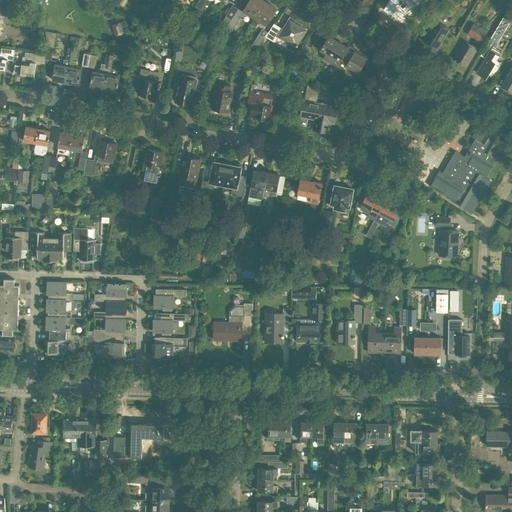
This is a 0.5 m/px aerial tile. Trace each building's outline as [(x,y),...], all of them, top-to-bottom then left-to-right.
[(201,10),(207,0),(199,0),(195,6),(201,10)] [(255,17),(265,1),(263,0),(250,0),(243,11),(238,8),(231,20),(226,28),(229,30),(233,29),(241,16),(243,17),(247,16),(248,13),(255,17)] [(416,0),(396,0),(391,8),(399,14),(393,23),(408,33),(424,9),(422,7),(424,5),(416,0)] [(441,17),(451,4),(446,0),(443,0),(435,11),(441,17)] [(267,25),(277,8),(265,1),(255,17),(251,24),(256,27),(260,20),(267,25)] [(231,20),(238,8),(233,5),(226,16),(231,20)] [(0,21),(10,22),(11,11),(0,9),(0,21)] [(307,30),(301,26),(302,24),(290,17),(282,29),(274,24),(266,37),(274,42),(277,37),(288,44),(286,47),(294,52),(307,30)] [(497,43),(504,33),(510,22),(503,17),(481,55),(486,58),(477,73),(486,78),(489,73),(491,75),(493,73),(495,71),(497,69),(498,67),(499,66),(500,64),(501,62),(497,59),(502,52),(493,46),(495,42),(497,43)] [(437,49),(449,29),(435,20),(423,40),(437,49)] [(115,36),(124,33),(120,22),(112,25),(115,36)] [(482,42),(488,31),(474,23),(468,34),(482,42)] [(250,59),(267,33),(262,29),(248,51),(239,45),(235,50),(245,56),(245,55),(250,59)] [(44,64),(55,66),(56,64),(56,60),(51,60),(56,33),(46,31),(46,46),(45,54),(44,64)] [(337,66),(343,56),(348,47),(329,36),(321,50),(327,53),(324,58),(337,66)] [(143,50),(146,39),(139,37),(136,48),(143,50)] [(467,67),(478,48),(464,40),(453,58),(467,67)] [(304,46),(301,51),(306,55),(309,50),(304,46)] [(14,60),(15,49),(2,47),(1,53),(0,53),(0,71),(6,73),(8,60),(14,60)] [(348,47),(343,56),(337,66),(342,58),(348,62),(347,65),(359,72),(367,58),(348,47)] [(22,65),(15,65),(14,74),(35,76),(36,63),(44,64),(45,54),(26,51),(25,57),(23,56),(22,65)] [(89,67),(91,54),(85,53),(82,66),(89,67)] [(55,66),(53,80),(66,82),(70,61),(71,54),(68,54),(67,60),(65,59),(63,65),(56,64),(55,66)] [(70,61),(66,82),(80,85),(83,69),(76,68),(77,62),(73,62),(73,61),(75,55),(71,54),(70,61)] [(95,68),(97,56),(91,54),(89,67),(95,68)] [(117,92),(121,70),(111,68),(112,62),(106,61),(105,64),(105,67),(108,68),(104,89),(117,92)] [(104,89),(108,68),(105,67),(105,64),(102,63),(101,72),(93,71),(90,87),(104,89)] [(159,72),(141,68),(139,79),(142,79),(139,94),(140,94),(142,96),(145,97),(146,96),(155,97),(158,82),(157,82),(159,72)] [(183,103),(191,104),(196,79),(197,76),(182,73),(182,76),(181,76),(180,82),(176,81),(174,93),(178,94),(176,101),(178,102),(178,103),(182,104),(183,103)] [(214,94),(216,94),(213,109),(214,109),(215,111),(219,111),(220,110),(228,112),(231,97),(230,97),(231,92),(230,92),(232,86),(225,84),(225,86),(216,85),(214,94)] [(418,91),(408,86),(401,103),(410,107),(418,91)] [(246,88),(239,87),(236,99),(243,101),(246,88)] [(269,120),(271,106),(269,105),(271,94),(251,90),(249,103),(253,103),(251,115),(258,117),(258,118),(259,120),(263,120),(264,119),(269,120)] [(335,123),(338,107),(305,101),(301,116),(315,119),(313,129),(317,130),(319,132),(323,132),(325,132),(329,132),(331,123),(335,123)] [(19,128),(20,117),(11,116),(10,127),(19,128)] [(431,186),(443,194),(456,201),(458,199),(463,202),(460,207),(472,214),(492,180),(486,177),(497,159),(500,161),(507,148),(492,139),(496,133),(481,124),(473,137),(476,138),(469,151),(471,152),(468,158),(456,151),(447,167),(458,174),(455,179),(440,171),(431,186)] [(36,142),(39,128),(27,126),(24,140),(36,142)] [(39,154),(40,149),(47,150),(51,131),(39,128),(36,142),(34,153),(39,154)] [(58,152),(69,154),(73,132),(69,131),(68,134),(61,132),(58,146),(59,146),(58,152)] [(83,151),(85,137),(77,135),(78,133),(73,132),(69,154),(68,159),(74,161),(76,150),(83,151)] [(100,155),(99,160),(112,163),(116,143),(114,143),(114,141),(110,140),(109,141),(101,140),(98,155),(100,155)] [(160,166),(163,152),(161,151),(160,150),(157,149),(156,150),(148,149),(145,164),(146,164),(144,178),(160,181),(163,167),(160,166)] [(49,173),(50,168),(49,168),(50,167),(51,156),(45,155),(42,172),(49,173)] [(56,169),(58,157),(51,156),(50,167),(49,168),(50,168),(56,169)] [(182,175),(181,175),(179,185),(186,187),(187,188),(188,187),(194,188),(200,159),(198,158),(197,157),(194,156),(193,157),(185,156),(182,171),(183,171),(182,175)] [(78,169),(84,170),(86,159),(80,158),(78,169)] [(92,176),(95,160),(87,159),(84,174),(92,176)] [(224,185),(228,162),(220,161),(220,163),(214,161),(211,177),(204,176),(202,187),(214,189),(215,183),(224,185)] [(243,198),(246,184),(239,183),(242,167),(236,166),(237,164),(228,162),(224,185),(233,187),(231,193),(236,194),(236,196),(243,198)] [(15,179),(16,170),(8,169),(7,179),(15,179)] [(28,182),(29,170),(18,170),(18,182),(28,182)] [(267,172),(254,170),(249,197),(262,199),(263,197),(267,172)] [(277,194),(281,175),(267,172),(263,197),(268,198),(269,192),(277,194)] [(134,193),(136,181),(124,179),(122,191),(134,193)] [(319,203),(323,183),(301,179),(298,193),(311,196),(310,202),(319,203)] [(332,204),(335,204),(334,208),(345,211),(346,206),(350,207),(354,189),(344,187),(345,185),(338,183),(338,186),(335,185),(332,204)] [(363,204),(360,209),(369,213),(367,216),(374,220),(370,228),(375,230),(379,223),(377,221),(377,220),(378,212),(385,198),(370,190),(362,204),(363,204)] [(128,213),(132,196),(120,194),(116,211),(128,213)] [(47,207),(47,197),(32,196),(31,204),(31,208),(47,209),(47,207)] [(377,220),(377,221),(379,223),(386,226),(394,230),(402,214),(399,212),(402,206),(385,198),(378,212),(377,220)] [(77,209),(77,200),(64,199),(64,208),(77,209)] [(236,236),(243,237),(248,209),(241,208),(237,228),(236,236)] [(322,210),(318,229),(331,232),(335,212),(322,210)] [(450,226),(451,218),(437,217),(436,225),(442,226),(442,230),(441,230),(440,255),(457,256),(458,245),(457,245),(457,241),(458,241),(459,231),(450,230),(450,226)] [(270,218),(268,226),(275,228),(277,219),(270,218)] [(237,228),(227,226),(223,242),(232,244),(234,236),(236,236),(237,228)] [(74,228),(74,246),(80,246),(80,259),(83,259),(83,261),(93,262),(93,260),(96,260),(96,259),(95,259),(95,253),(100,253),(101,243),(96,243),(96,240),(87,240),(87,229),(74,228)] [(28,245),(28,231),(15,231),(15,232),(15,238),(6,237),(6,238),(6,242),(4,242),(2,243),(1,244),(0,245),(0,247),(1,249),(2,250),(4,251),(6,251),(6,257),(5,257),(8,257),(8,259),(18,260),(18,258),(21,258),(21,257),(21,245),(28,245)] [(50,260),(51,238),(44,238),(44,232),(31,231),(31,232),(31,245),(38,245),(37,259),(38,259),(38,258),(43,258),(43,260),(42,260),(50,260)] [(72,233),(72,232),(58,232),(58,238),(51,238),(50,260),(58,261),(59,260),(58,260),(58,259),(63,259),(64,246),(71,246),(71,233),(72,233)] [(277,232),(273,252),(289,256),(293,235),(277,232)] [(205,244),(201,261),(206,262),(210,245),(205,244)] [(191,265),(193,254),(187,252),(185,264),(191,265)] [(378,273),(380,255),(373,254),(371,272),(378,273)] [(355,283),(355,284),(363,285),(363,284),(368,284),(369,275),(364,274),(356,273),(355,283)] [(19,296),(19,285),(14,285),(15,279),(0,278),(0,295),(11,296),(11,294),(14,294),(14,296),(19,296)] [(72,300),(72,293),(66,293),(67,281),(48,281),(47,293),(53,293),(53,299),(66,299),(66,300),(72,300)] [(95,294),(95,300),(107,301),(120,301),(121,295),(127,295),(127,283),(108,283),(107,291),(104,291),(103,294),(95,294)] [(297,286),(296,294),(311,295),(312,287),(297,286)] [(354,298),(364,298),(364,288),(354,288),(354,298)] [(186,296),(187,289),(161,289),(161,295),(155,295),(154,307),(163,307),(163,310),(172,310),(172,307),(174,307),(175,296),(186,296)] [(451,290),(450,301),(458,302),(459,290),(451,290)] [(436,294),(436,312),(447,312),(448,294),(436,294)] [(18,315),(19,299),(11,298),(11,296),(0,295),(0,317),(11,318),(11,315),(18,315)] [(72,317),(72,311),(66,310),(66,300),(66,299),(53,299),(47,299),(47,311),(53,311),(53,316),(53,317),(66,317),(72,317)] [(107,301),(107,312),(94,311),(94,318),(106,318),(120,319),(120,318),(120,313),(126,313),(126,301),(120,301),(107,301)] [(253,316),(253,304),(245,303),(245,306),(236,306),(231,310),(231,323),(214,323),(214,330),(215,330),(214,339),(241,340),(242,318),(244,318),(244,316),(253,316)] [(312,304),(312,319),(295,319),(295,325),(299,325),(299,340),(296,340),(320,341),(320,319),(326,319),(326,305),(312,304)] [(362,323),(362,305),(355,305),(355,321),(338,320),(338,341),(355,341),(355,323),(362,323)] [(290,323),(290,308),(283,308),(283,313),(267,313),(266,340),(283,340),(283,323),(290,323)] [(416,309),(407,309),(407,325),(416,325),(416,309)] [(186,320),(186,313),(160,313),(160,319),(154,319),(154,331),(163,331),(163,334),(171,334),(171,331),(174,331),(174,320),(186,320)] [(71,335),(71,334),(71,328),(65,328),(66,317),(53,317),(53,316),(47,316),(46,328),(52,328),(52,334),(71,335)] [(14,320),(11,320),(11,318),(0,317),(0,328),(3,329),(3,335),(13,335),(13,329),(18,329),(18,318),(14,318),(14,320)] [(106,318),(106,329),(94,329),(94,335),(119,336),(120,330),(126,330),(126,318),(120,318),(120,319),(106,318)] [(448,319),(448,345),(456,345),(456,354),(458,354),(458,357),(466,357),(467,354),(469,354),(469,333),(462,332),(462,319),(448,319)] [(375,332),(376,326),(370,326),(369,332),(368,352),(377,352),(377,351),(385,351),(385,333),(375,332)] [(385,351),(385,355),(392,355),(392,353),(400,353),(401,333),(401,327),(395,327),(395,333),(385,333),(385,351)] [(71,335),(52,334),(52,340),(46,340),(46,352),(55,352),(55,355),(63,355),(63,352),(66,353),(66,341),(78,341),(78,335),(71,334),(71,335)] [(119,342),(119,336),(94,335),(86,335),(86,338),(86,342),(105,342),(105,354),(107,354),(107,357),(116,357),(116,354),(125,354),(125,342),(119,342)] [(0,351),(14,352),(14,349),(16,347),(16,343),(14,341),(14,338),(0,337),(0,351)] [(185,345),(185,338),(159,337),(159,343),(153,343),(153,355),(162,355),(162,358),(170,359),(170,356),(173,356),(173,344),(185,345)] [(427,353),(428,337),(415,337),(415,353),(427,353)] [(441,354),(441,337),(428,337),(427,353),(441,354)] [(11,433),(12,423),(4,422),(5,410),(0,409),(0,428),(3,429),(3,432),(11,433)] [(48,434),(48,427),(46,427),(46,414),(33,414),(32,433),(48,434)] [(87,420),(87,418),(80,418),(80,420),(77,420),(77,436),(77,446),(95,446),(95,428),(92,428),(92,420),(87,420)] [(64,436),(77,436),(77,420),(64,420),(64,436)] [(280,440),(280,436),(280,421),(269,420),(268,439),(280,440)] [(291,440),(291,421),(280,421),(280,436),(286,436),(286,440),(291,440)] [(313,437),(313,421),(301,421),(301,440),(306,440),(307,436),(313,437)] [(324,441),(324,422),(313,421),(313,437),(318,437),(318,441),(324,441)] [(345,441),(345,437),(346,422),(334,422),(334,441),(334,446),(345,446),(345,441)] [(345,441),(351,441),(356,441),(357,422),(346,422),(345,437),(345,441)] [(114,436),(113,456),(114,456),(114,453),(119,453),(119,456),(141,457),(142,437),(163,438),(164,424),(131,423),(131,438),(115,438),(115,436),(114,436)] [(378,442),(378,423),(367,423),(366,442),(378,442)] [(389,442),(389,423),(378,423),(378,442),(389,442)] [(421,430),(421,429),(417,427),(413,428),(413,430),(412,430),(411,430),(411,431),(411,432),(410,432),(409,435),(410,439),(413,439),(413,441),(437,442),(438,430),(422,430),(421,430)] [(511,431),(487,431),(487,446),(510,446),(509,458),(511,458),(511,431)] [(50,442),(50,438),(44,437),(43,441),(39,440),(39,446),(32,445),(29,466),(44,468),(46,450),(50,450),(51,442),(50,442)] [(96,440),(96,465),(107,465),(107,440),(96,440)] [(411,441),(411,445),(413,448),(416,448),(416,453),(418,453),(437,453),(437,451),(440,451),(440,444),(437,444),(437,442),(413,441),(411,441)] [(304,473),(304,460),(295,460),(295,473),(304,473)] [(439,472),(440,465),(437,465),(437,463),(415,463),(415,474),(437,474),(437,472),(439,472)] [(278,479),(278,474),(278,468),(259,468),(259,479),(274,480),(274,479),(278,479)] [(328,469),(328,474),(332,474),(332,479),(333,479),(335,479),(339,479),(339,475),(334,474),(334,469),(328,469)] [(371,480),(371,475),(371,470),(363,469),(363,475),(363,480),(368,480),(371,480)] [(439,484),(439,476),(437,476),(437,474),(415,474),(413,474),(412,481),(417,481),(417,485),(437,486),(437,484),(439,484)] [(170,500),(170,487),(152,487),(152,483),(150,483),(150,476),(127,475),(127,482),(146,483),(146,499),(170,500)] [(347,480),(347,475),(339,475),(339,479),(335,479),(335,490),(341,490),(341,479),(347,480)] [(379,480),(379,476),(371,475),(371,480),(368,480),(367,492),(374,492),(374,480),(379,480)] [(278,491),(278,486),(274,485),(274,480),(259,479),(258,491),(278,491)] [(511,486),(511,487),(511,495),(486,495),(486,510),(511,510),(511,486)] [(315,511),(316,502),(307,502),(308,496),(300,496),(300,497),(300,503),(299,511),(315,511)] [(169,511),(170,500),(146,499),(145,511),(169,511)] [(277,506),(277,501),(258,500),(258,511),(273,511),(273,506),(277,506)]
